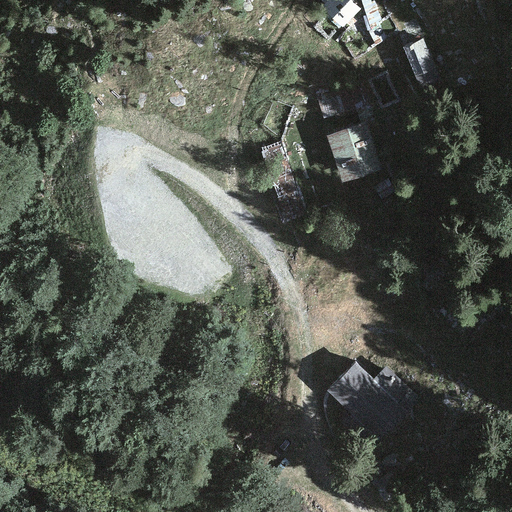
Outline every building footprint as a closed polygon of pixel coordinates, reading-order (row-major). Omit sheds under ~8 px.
[(352,0),(329,0),(321,10),(343,30),(361,9),(352,0)] [(435,70),(422,40),(402,48),(415,78),(435,70)] [(382,170),(366,123),(326,137),(342,184),(382,170)] [(279,141),(259,148),(286,225),(306,218),(279,141)] [(374,380),(355,362),(326,392),(377,440),(419,397),(387,366),(374,380)]
